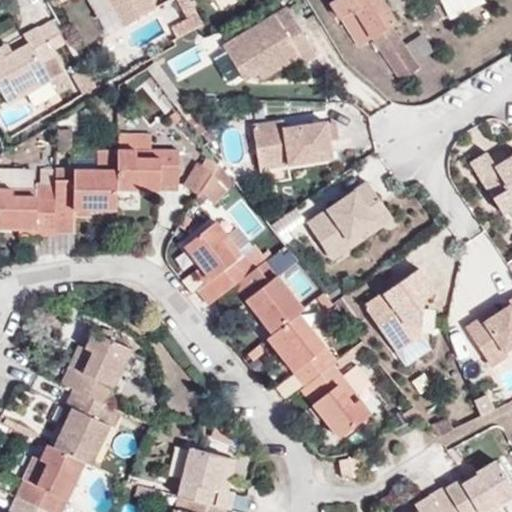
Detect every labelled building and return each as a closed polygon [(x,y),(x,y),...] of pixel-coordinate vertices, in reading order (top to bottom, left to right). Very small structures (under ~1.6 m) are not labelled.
[(109,0),(92,0),(101,15),(114,7),(109,0)] [(109,0),(114,7),(125,26),(156,9),(150,0),(109,0)] [(178,38),(204,24),(189,0),(178,0),(189,18),(171,27),(178,38)] [(395,24),(380,0),(332,0),(331,1),(342,18),(356,8),(401,80),(419,68),(391,26),(395,24)] [(484,0),(441,0),(450,19),(486,2),(484,0)] [(318,52),(291,6),(228,44),(246,75),(259,68),(265,76),(301,54),(305,59),(318,52)] [(4,57),(0,49),(0,88),(9,104),(50,80),(41,63),(54,56),(38,26),(24,34),(29,43),(4,57)] [(41,63),(50,80),(57,92),(70,85),(54,56),(41,63)] [(287,127),(287,120),(257,123),(262,166),(335,158),(331,122),(287,127)] [(57,129),(56,152),(70,153),(71,129),(57,129)] [(118,169),(117,189),(179,190),(180,150),(118,148),(118,169)] [(511,154),(496,166),(486,150),(470,160),(502,211),(511,204),(511,154)] [(183,184),(200,195),(203,191),(213,174),(214,172),(197,161),(183,184)] [(92,202),(92,209),(117,209),(117,189),(118,169),(74,168),(74,179),(56,179),(56,182),(56,183),(55,209),(78,209),(78,202),(92,202)] [(213,174),(203,191),(215,204),(229,189),(213,174)] [(308,224),(325,247),(345,232),(354,244),(392,216),(369,181),(308,224)] [(56,183),(37,183),(37,188),(0,187),(0,228),(22,229),(22,222),(36,222),(36,229),(55,229),(55,209),(56,183)] [(78,209),(55,209),(55,229),(55,232),(75,233),(75,216),(92,216),(92,209),(92,202),(78,202),(78,209)] [(218,297),(235,284),(266,260),(254,244),(241,254),(217,221),(185,245),(211,279),(207,283),(218,297)] [(22,222),(22,229),(22,235),(55,236),(55,232),(55,229),(36,229),(36,222),(22,222)] [(345,232),(325,247),(333,258),(354,244),(345,232)] [(273,333),(299,313),(304,309),(266,260),(235,284),(273,333)] [(440,289),(424,265),(369,304),(401,348),(425,331),(428,297),(440,289)] [(511,297),(509,300),(511,304),(499,312),(486,321),(483,317),(468,329),(492,365),(508,353),(511,358),(511,297)] [(497,308),(483,317),(486,321),(499,312),(497,308)] [(333,364),(336,361),(299,313),(273,333),(267,338),(305,386),(333,364)] [(68,366),(60,384),(73,389),(105,404),(131,349),(93,331),(85,348),(76,369),(68,366)] [(434,344),(425,331),(401,348),(410,362),(434,344)] [(77,345),(68,366),(76,369),(85,348),(77,345)] [(305,386),(301,389),(340,438),(371,412),(333,364),(305,386)] [(358,395),(371,384),(356,365),(342,376),(358,395)] [(85,461),(92,464),(117,409),(105,404),(73,389),(66,405),(72,407),(53,447),(85,461)] [(23,479),(15,496),(49,511),(61,511),(85,461),(53,447),(48,444),(40,460),(29,482),(23,479)] [(225,508),(230,509),(235,492),(229,491),(220,488),(228,457),(189,447),(177,496),(225,508)] [(363,475),(359,455),(339,459),(342,479),(363,475)] [(34,457),(23,479),(29,482),(40,460),(34,457)] [(220,488),(229,491),(237,459),(228,457),(220,488)] [(460,479),(444,487),(459,511),(469,511),(476,508),(478,511),(494,503),(496,506),(511,496),(511,488),(495,460),(476,470),(477,474),(463,483),(460,479)] [(459,511),(444,487),(415,504),(419,511),(417,511),(459,511)] [(49,511),(15,496),(8,511),(49,511)] [(172,511),(223,511),(225,508),(177,496),(172,511)]
